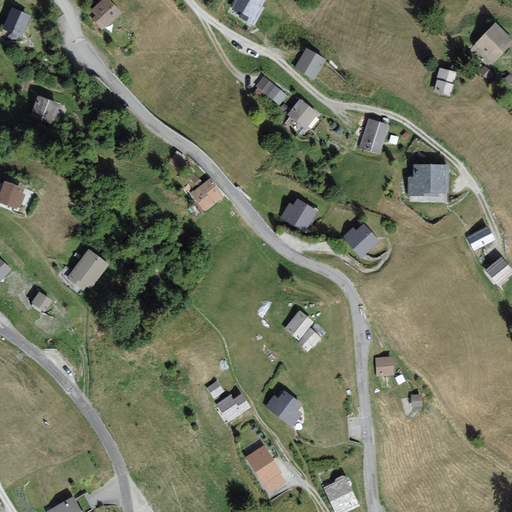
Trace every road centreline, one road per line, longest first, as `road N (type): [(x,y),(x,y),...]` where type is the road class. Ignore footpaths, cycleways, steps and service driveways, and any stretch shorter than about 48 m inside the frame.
road 1 (residential): [(375,511),(356,310),(344,284),(276,245),(209,167),(152,122),(72,36),(59,0)]
road 2 (residential): [(0,330),(80,399),(117,461),(133,511)]
